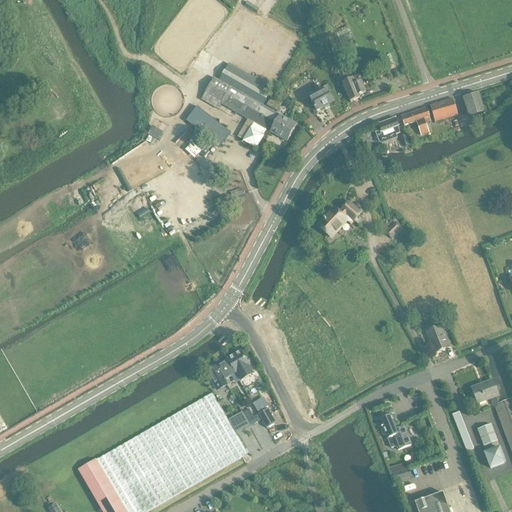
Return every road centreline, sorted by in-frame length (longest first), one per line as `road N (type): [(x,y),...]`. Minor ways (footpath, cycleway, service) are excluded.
road 1 (tertiary): [(224,307),(321,149),(370,116),(511,72)]
road 2 (tertiary): [(0,450),(189,341),(224,307)]
road 3 (unclassified): [(302,437),(409,382),(511,342)]
road 4 (unclassified): [(302,437),(246,330),(224,307)]
road 5 (residential): [(173,511),(302,437)]
